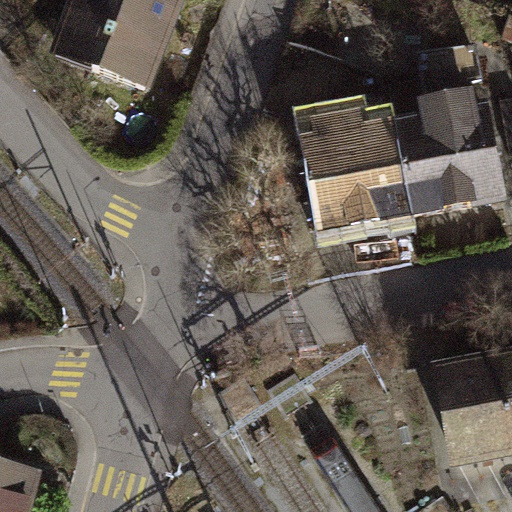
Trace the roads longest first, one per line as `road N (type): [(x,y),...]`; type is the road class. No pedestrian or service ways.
road 1 (residential): [(511,278),(263,321),(168,305)]
road 2 (residential): [(189,237),(277,0)]
road 3 (residential): [(0,99),(101,198),(189,237)]
road 4 (residential): [(0,376),(68,374),(145,385)]
road 5 (residential): [(112,511),(145,385)]
